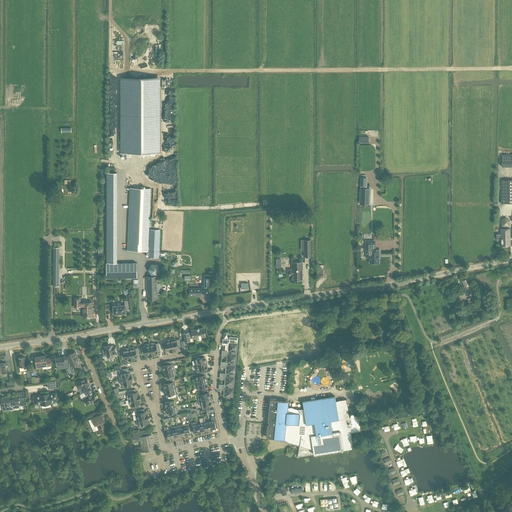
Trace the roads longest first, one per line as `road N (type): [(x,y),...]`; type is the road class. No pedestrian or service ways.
road 1 (unclassified): [(77,336),(511,259)]
road 2 (track): [(110,0),(110,166),(122,170),(121,211)]
